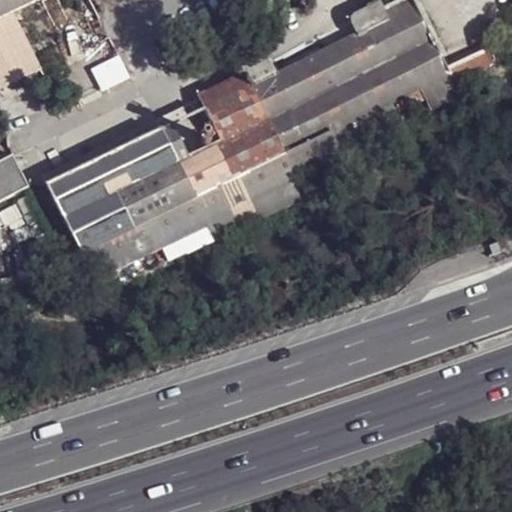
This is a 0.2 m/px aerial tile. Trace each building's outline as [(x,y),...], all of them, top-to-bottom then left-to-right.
[(0,0),(0,21),(17,14),(50,0),(0,0)] [(94,282),(206,228),(212,240),(350,182),(340,162),(464,101),(458,90),(447,69),(413,0),(403,0),(382,10),(379,4),(368,9),(355,16),(363,35),(251,89),(245,77),(200,100),(206,111),(222,145),(176,168),(160,134),(48,188),(94,282)] [(0,21),(0,45),(19,83),(44,71),(17,14),(0,21)] [(19,83),(0,45),(0,88),(1,90),(19,83)] [(447,69),(458,90),(468,85),(467,81),(476,77),(475,73),(485,68),(484,65),(494,60),(489,49),(447,69)] [(222,145),(206,111),(160,134),(176,168),(222,145)] [(43,178),(48,188),(160,134),(155,123),(43,178)] [(0,202),(29,189),(30,187),(14,155),(0,161),(0,202)]
